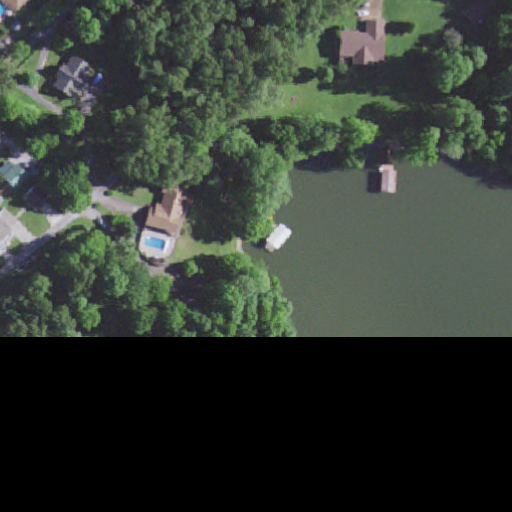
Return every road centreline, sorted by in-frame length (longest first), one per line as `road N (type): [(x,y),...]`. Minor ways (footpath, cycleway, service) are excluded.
road 1 (residential): [(77,120),(96,215),(158,274)]
road 2 (residential): [(0,278),(91,198)]
